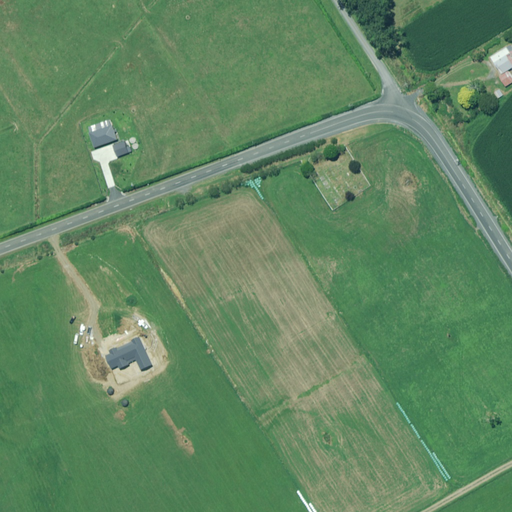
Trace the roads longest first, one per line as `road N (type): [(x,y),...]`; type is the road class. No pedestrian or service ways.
road 1 (unclassified): [(0,248),(341,121),(396,111)]
road 2 (unclassified): [(511,259),(433,136),(396,111)]
road 3 (unclassified): [(396,111),(387,78),(336,0)]
